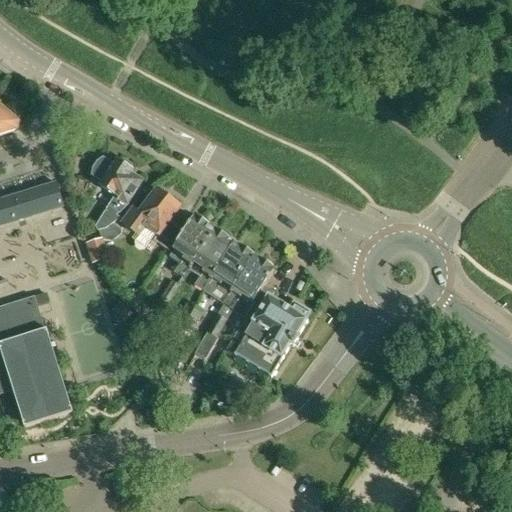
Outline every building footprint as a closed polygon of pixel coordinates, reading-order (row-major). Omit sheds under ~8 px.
[(0,137),(13,133),(15,124),(0,112),(0,137)] [(92,176),(103,184),(101,187),(116,197),(96,228),(98,232),(106,230),(120,219),(117,217),(119,214),(120,215),(128,207),(143,183),(130,175),(133,170),(131,166),(125,162),(118,161),(114,167),(103,159),(98,163),(93,170),(92,176)] [(0,226),(63,207),(64,207),(57,184),(0,201),(0,226)] [(141,213),(133,207),(120,224),(139,238),(145,230),(157,238),(154,242),(167,251),(184,226),(173,218),(181,208),(177,205),(178,204),(170,197),(169,199),(158,191),(141,213)] [(190,271),(190,272),(216,232),(196,219),(170,258),(181,265),(175,274),(184,280),(190,271)] [(195,287),(204,293),(235,245),(216,232),(190,272),(200,278),(195,287)] [(92,265),(94,265),(110,260),(103,239),(86,244),(92,265)] [(219,290),(229,297),(255,258),(235,245),(204,293),(213,299),(219,290)] [(223,305),(224,306),(195,355),(206,361),(218,340),(218,339),(234,312),(245,319),(227,351),(251,312),(256,304),(254,303),(265,287),(275,271),(255,258),(229,297),(223,305)] [(161,299),(169,305),(180,287),(172,281),(161,299)] [(274,293),(265,287),(254,303),(256,304),(251,312),(227,351),(273,378),(292,348),(294,349),(300,340),(298,339),(308,323),(307,322),(311,314),(294,304),(290,311),(270,299),(274,293)] [(50,303),(48,294),(0,309),(0,395),(13,392),(25,429),(63,417),(74,414),(47,331),(45,331),(38,307),(50,303)] [(133,315),(119,303),(112,311),(125,323),(133,315)] [(190,318),(196,308),(187,303),(182,313),(190,318)] [(204,313),(196,308),(190,318),(199,323),(204,313)]
